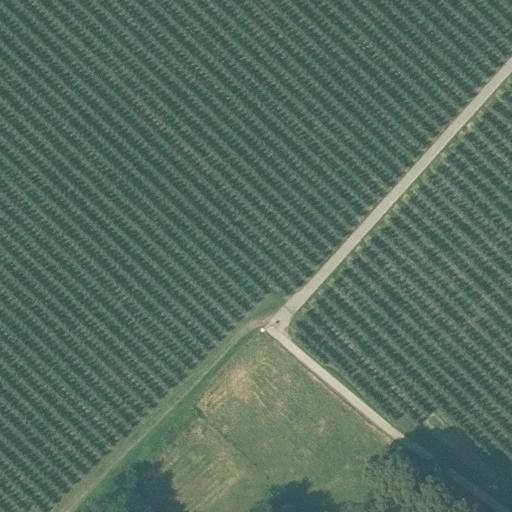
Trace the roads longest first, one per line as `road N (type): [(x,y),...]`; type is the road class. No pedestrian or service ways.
road 1 (track): [(501,511),(274,332),(511,62)]
road 2 (track): [(62,511),(239,333),(258,322),(277,325)]
